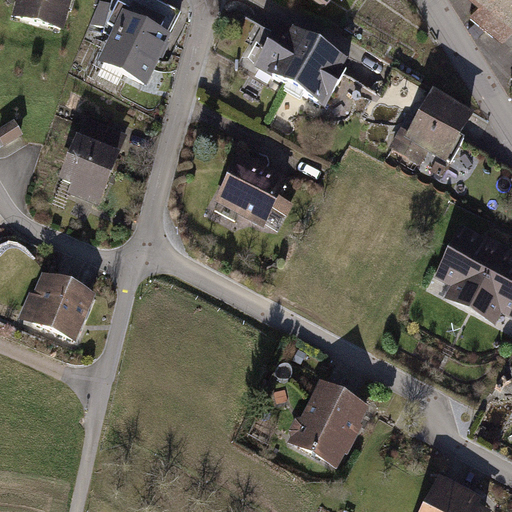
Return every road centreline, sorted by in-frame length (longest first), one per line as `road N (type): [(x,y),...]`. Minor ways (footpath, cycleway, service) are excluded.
road 1 (residential): [(140,252),(424,399),(438,439),(511,474)]
road 2 (residential): [(209,0),(140,252)]
road 3 (residential): [(140,252),(104,260),(15,224),(0,199)]
road 4 (residential): [(431,0),(511,132)]
road 5 (residential): [(140,252),(103,388)]
road 6 (residential): [(103,388),(77,511)]
